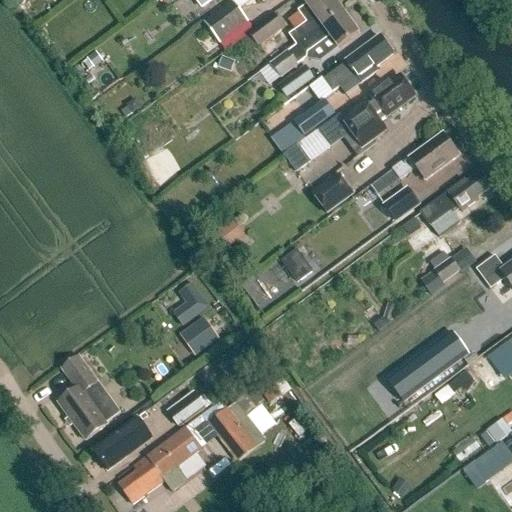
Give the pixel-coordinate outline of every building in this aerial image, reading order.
[(196,0),(203,9),(215,0),(196,0)] [(290,37),(297,47),(344,13),(334,0),(314,0),(306,6),(307,7),(299,12),(307,24),(290,37)] [(219,45),(248,23),(232,2),(203,24),(219,45)] [(360,35),(344,13),(297,47),(271,66),(281,79),(300,65),(307,60),(308,54),(331,37),(340,50),(360,35)] [(259,48),(284,29),(274,15),(248,35),(259,48)] [(381,38),(324,81),(334,93),(355,77),(361,85),(379,72),(377,69),(394,56),(381,38)] [(88,59),(95,68),(103,63),(96,53),(88,59)] [(230,74),(234,63),(222,58),(218,69),(230,74)] [(287,100),(314,80),(305,67),(277,87),(287,100)] [(342,120),(341,121),(348,129),(351,134),(345,138),(359,157),(374,146),(372,143),(386,133),(380,124),(386,119),(386,120),(416,99),(413,95),(414,93),(409,87),(408,88),(400,78),(372,98),(372,99),(366,104),(366,103),(344,119),(342,120)] [(305,139),(335,116),(324,102),(294,124),(305,139)] [(460,158),(443,136),(411,160),(410,158),(392,171),(400,182),(417,170),(426,183),(460,158)] [(311,163),(299,146),(284,156),(297,174),(311,163)] [(157,180),(171,173),(164,157),(150,164),(157,180)] [(493,190),(481,174),(479,175),(480,176),(469,184),(467,181),(428,209),(421,215),(431,228),(438,223),(458,208),(462,214),(479,202),(478,199),(490,190),(490,191),(493,190)] [(339,175),(311,195),(327,216),(354,196),(339,175)] [(383,207),(396,223),(419,205),(407,189),(383,207)] [(213,237),(225,252),(244,237),(233,222),(213,237)] [(417,257),(437,242),(426,227),(406,242),(417,257)] [(461,274),(476,264),(466,250),(452,260),(451,259),(449,260),(444,253),(430,263),(435,271),(433,272),(434,272),(420,282),(431,297),(444,287),(443,285),(460,273),(461,274)] [(281,263),(298,285),(313,273),(297,251),(281,263)] [(506,281),(511,289),(511,264),(505,270),(496,257),(477,271),(491,291),(506,281)] [(192,283),(173,298),(181,309),(200,294),(192,283)] [(162,309),(170,319),(180,311),(173,301),(162,309)] [(392,324),(397,308),(388,305),(384,319),(383,321),(392,324)] [(373,307),(363,315),(369,323),(379,315),(373,307)] [(497,346),(511,334),(511,318),(510,317),(488,333),(497,346)] [(392,324),(383,321),(384,319),(373,327),(379,334),(392,324)] [(195,357),(219,340),(204,320),(180,337),(195,357)] [(443,359),(461,346),(451,332),(433,346),(443,359)] [(254,355),(244,363),(253,375),(263,367),(254,355)] [(80,358),(62,371),(77,391),(58,405),(86,443),(109,426),(108,425),(121,414),(80,358)] [(439,390),(450,383),(440,370),(430,377),(439,390)] [(468,394),(475,385),(466,373),(448,387),(455,396),(462,391),(468,394)] [(271,406),(282,397),(271,382),(260,391),(271,406)] [(462,391),(455,396),(448,387),(435,398),(442,407),(452,399),(461,410),(465,407),(468,411),(473,406),(471,403),(473,401),(471,399),(474,397),(471,393),(468,395),(468,394),(462,391)] [(171,412),(178,407),(171,397),(158,406),(163,413),(169,409),(171,412)] [(185,429),(185,430),(201,451),(217,438),(237,464),(266,442),(237,404),(227,411),(221,403),(185,429)] [(511,434),(507,427),(511,424),(511,412),(478,432),(487,447),(511,434)] [(138,420),(94,453),(109,474),(153,441),(138,420)] [(134,506),(165,482),(174,494),(175,493),(173,492),(187,482),(177,469),(201,451),(185,430),(134,469),(138,474),(120,488),(134,506)] [(397,486),(393,492),(402,499),(407,493),(397,486)] [(401,511),(402,511),(408,506),(402,502),(397,508),(401,511)]
